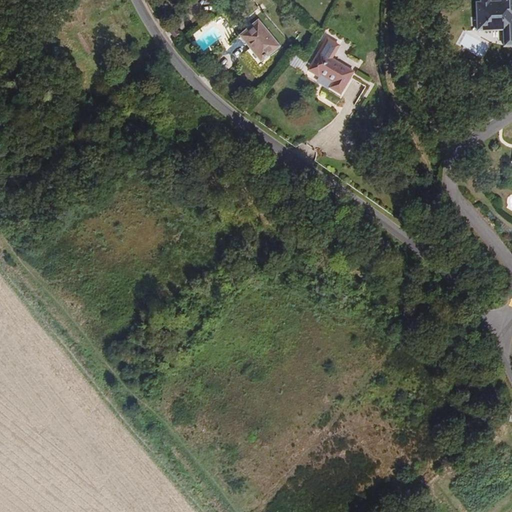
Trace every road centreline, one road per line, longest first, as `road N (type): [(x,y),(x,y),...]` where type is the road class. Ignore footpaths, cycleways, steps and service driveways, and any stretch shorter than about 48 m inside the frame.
road 1 (tertiary): [(483,340),(420,256),(379,220),(208,100),(163,56),(132,0)]
road 2 (track): [(237,511),(0,217)]
road 3 (residential): [(483,340),(509,306),(511,282),(450,196),(446,167),(466,140),(511,109)]
